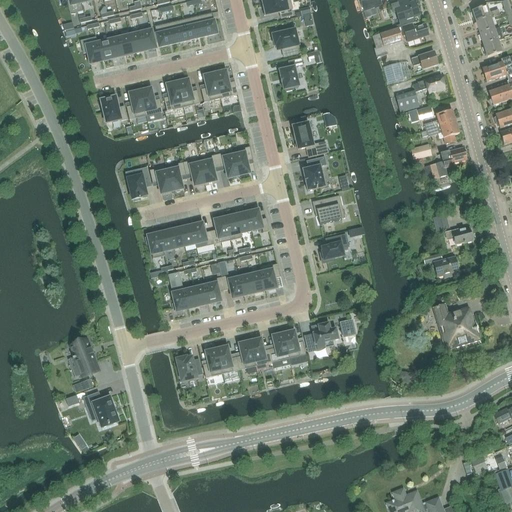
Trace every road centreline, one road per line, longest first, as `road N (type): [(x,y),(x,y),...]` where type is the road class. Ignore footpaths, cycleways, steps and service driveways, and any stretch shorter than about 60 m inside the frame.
road 1 (tertiary): [(152,462),(367,415),(443,409),(511,376)]
road 2 (unclassified): [(126,349),(78,187),(0,20)]
road 3 (residential): [(126,349),(297,303),(304,292),(277,185)]
road 4 (tertiary): [(511,274),(433,0)]
road 5 (residential): [(246,50),(100,84)]
road 6 (residential): [(277,185),(141,217)]
road 7 (residential): [(277,185),(246,50)]
